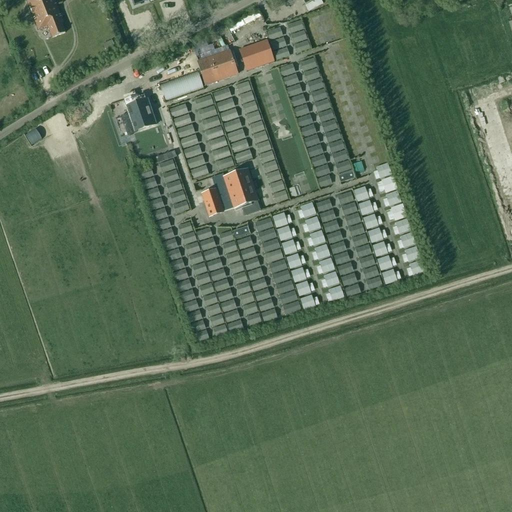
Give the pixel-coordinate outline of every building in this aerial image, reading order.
[(60,23),(62,22),(53,0),(26,0),(37,30),(47,26),(52,38),(65,33),(60,23)] [(260,14),(226,25),(229,32),(252,24),(253,26),(263,23),(260,14)] [(267,42),(241,51),(248,71),(274,63),(267,42)] [(231,51),(208,59),(199,62),(206,85),(239,74),(231,51)] [(309,172),(281,69),(260,74),(290,182),(304,178),(302,173),(309,172)] [(250,81),(237,85),(274,205),(287,201),(250,81)] [(232,154),(247,149),(229,89),(194,99),(204,131),(205,131),(214,162),(215,162),(218,171),(252,161),(250,151),(230,156),(221,124),(223,124),(232,154)] [(137,132),(158,125),(156,119),(153,119),(147,101),(141,103),(138,97),(126,101),(137,132)] [(193,181),(209,176),(184,105),(169,110),(193,181)] [(126,128),(119,130),(126,148),(133,146),(126,128)] [(167,160),(176,157),(174,152),(165,155),(167,160)] [(247,170),(224,178),(234,209),(257,202),(247,170)] [(340,185),(355,180),(352,171),(337,176),(340,185)] [(215,190),(202,195),(209,218),(223,213),(234,209),(224,178),(223,175),(211,179),(215,190)] [(318,180),(320,188),(328,185),(325,177),(318,180)] [(380,181),(385,194),(397,190),(392,177),(380,181)] [(353,191),(361,219),(362,218),(370,245),(382,241),(365,187),(353,191)] [(339,289),(316,202),(303,206),(329,302),(357,295),(354,285),(339,289)] [(390,209),(394,222),(406,218),(402,205),(390,209)] [(292,240),(284,214),(272,217),(284,257),(296,253),(292,240)] [(262,232),(273,229),(269,218),(259,221),(262,232)] [(256,311),(235,240),(250,236),(247,225),(233,229),(235,228),(219,233),(217,234),(220,244),(216,245),(217,248),(222,251),(217,257),(218,260),(214,261),(209,268),(204,265),(191,221),(181,224),(184,233),(180,239),(186,242),(208,316),(221,312),(217,296),(232,307),(239,305),(241,312),(249,310),(247,304),(256,311)] [(384,286),(396,283),(384,243),(372,246),(384,286)] [(271,261),(283,257),(280,250),(269,254),(271,261)] [(298,255),(285,259),(289,272),(290,272),(298,298),(310,294),(306,281),(306,282),(298,255)] [(311,297),(299,300),(302,311),(314,308),(311,297)] [(296,303),(287,307),(291,316),(300,312),(296,303)]
